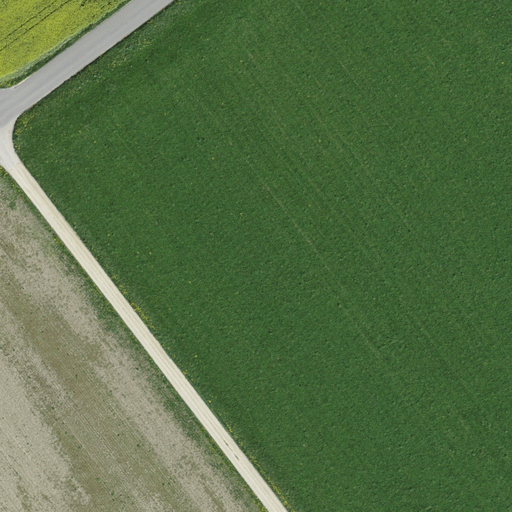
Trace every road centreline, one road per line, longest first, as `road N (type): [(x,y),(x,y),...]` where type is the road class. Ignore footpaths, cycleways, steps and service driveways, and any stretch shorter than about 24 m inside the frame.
road 1 (track): [(278,511),(0,146)]
road 2 (tertiary): [(151,0),(0,113)]
